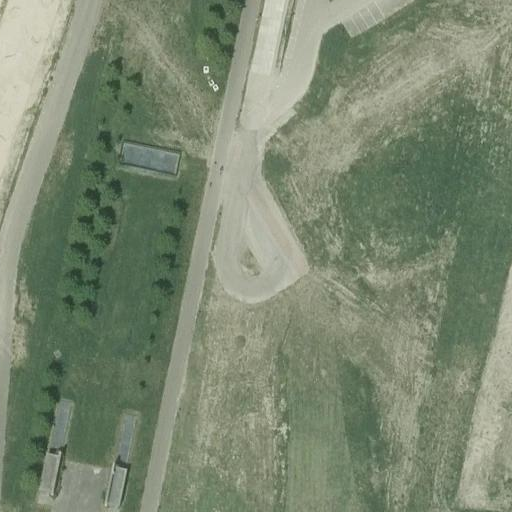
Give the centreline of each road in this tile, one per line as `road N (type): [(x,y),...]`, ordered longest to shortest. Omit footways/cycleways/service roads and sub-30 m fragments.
road 1 (residential): [(435,511),(503,170),(511,70)]
road 2 (unclassified): [(310,511),(312,367),(277,265),(242,196),(255,122)]
road 3 (residential): [(89,0),(73,73),(12,240),(0,352)]
road 4 (unknown): [(248,147),(311,33),(351,0)]
